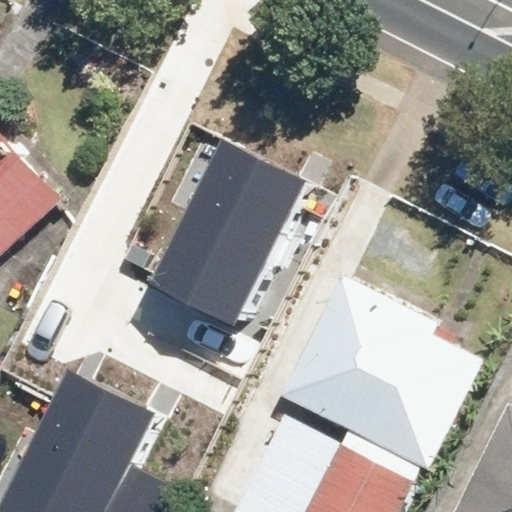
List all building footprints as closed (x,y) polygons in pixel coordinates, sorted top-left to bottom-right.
[(0,124),(0,267),(76,199),(4,121),(0,124)] [(240,140),(170,286),(256,327),(325,180),(240,140)] [(362,274),(302,394),(438,462),(498,342),(362,274)] [(80,369),(16,511),(174,511),(186,485),(155,471),(181,413),(80,369)] [(511,511),(511,436),(471,511),(511,511)] [(317,511),(408,511),(424,485),(354,446),(317,511)]
